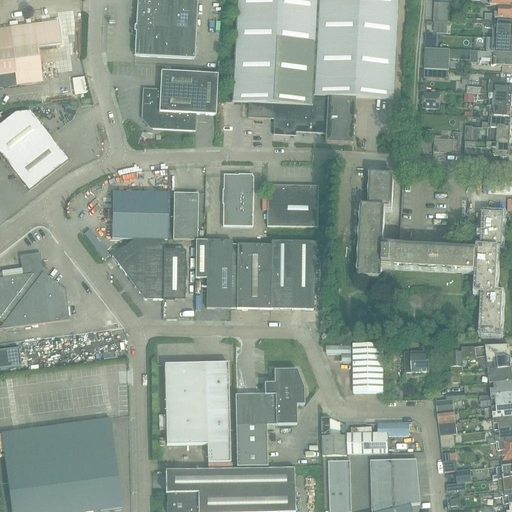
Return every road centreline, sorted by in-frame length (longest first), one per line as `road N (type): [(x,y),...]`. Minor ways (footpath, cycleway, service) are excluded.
road 1 (unclassified): [(441,511),(426,415),(342,412),(306,339),(293,332),(138,331)]
road 2 (unclassified): [(120,162),(240,156),(411,165)]
road 3 (unclassified): [(135,511),(138,331)]
road 4 (unclassified): [(120,162),(93,53),(95,0)]
road 5 (unclassified): [(138,331),(43,207)]
road 6 (unclassified): [(411,165),(419,12)]
